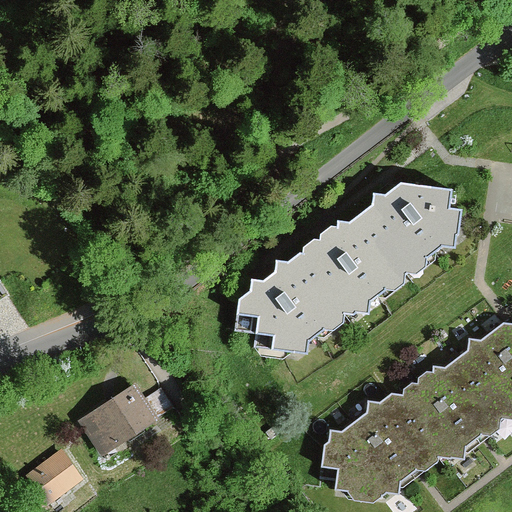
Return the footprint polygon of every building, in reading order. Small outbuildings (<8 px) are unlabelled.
[(250,291),(239,299),(234,331),(255,334),(253,347),(284,351),(294,353),(295,352),(307,354),(309,342),(324,330),(325,323),(341,311),(344,314),(353,315),(357,312),(368,314),(370,303),(443,246),(455,248),(456,237),(459,235),(461,219),(462,211),(450,209),(452,190),(401,183),(390,192),(385,195),(373,194),(371,206),(349,222),(337,221),(335,233),(331,236),(308,254),(300,253),(288,262),(276,260),(274,272),(269,276),(263,281),(251,279),(250,291)] [(328,441),(324,445),(322,453),(319,478),(335,480),(334,489),(383,495),(386,493),(399,494),(399,487),(403,487),(420,474),(438,461),(438,457),(451,459),(452,457),(464,459),(465,452),(468,453),(486,439),(499,429),(501,420),(503,418),(511,419),(511,316),(501,324),(481,340),(469,338),(467,350),(445,367),(433,365),(431,377),(408,395),(391,393),(386,396),(379,402),(368,400),(366,412),(341,431),(330,430),(328,441)] [(134,387),(82,421),(102,452),(154,418),(134,387)] [(79,475),(63,454),(29,478),(46,500),(79,475)] [(511,464),(448,511),(504,511),(511,507),(511,464)]
